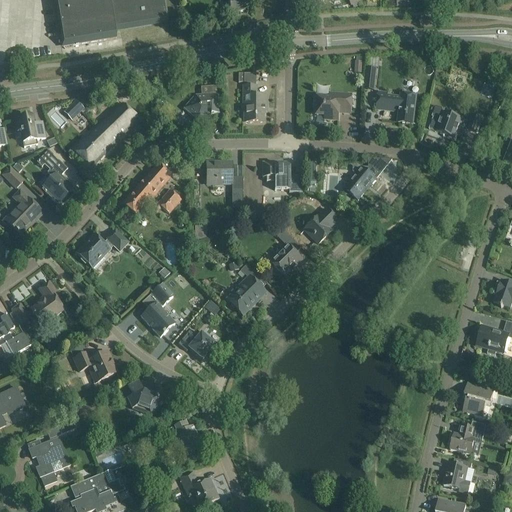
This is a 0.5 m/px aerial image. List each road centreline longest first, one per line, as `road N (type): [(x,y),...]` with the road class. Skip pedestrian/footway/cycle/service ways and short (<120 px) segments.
road 1 (residential): [(415,511),(437,407),(507,189)]
road 2 (residential): [(217,388),(234,356),(420,158)]
road 3 (tertiary): [(288,42),(0,93)]
road 4 (residential): [(44,250),(149,145),(289,143)]
road 5 (residential): [(217,388),(152,361),(44,250)]
road 6 (tertiary): [(511,38),(288,42)]
road 7 (residential): [(289,143),(420,158)]
road 8 (residential): [(246,511),(215,432),(217,388)]
